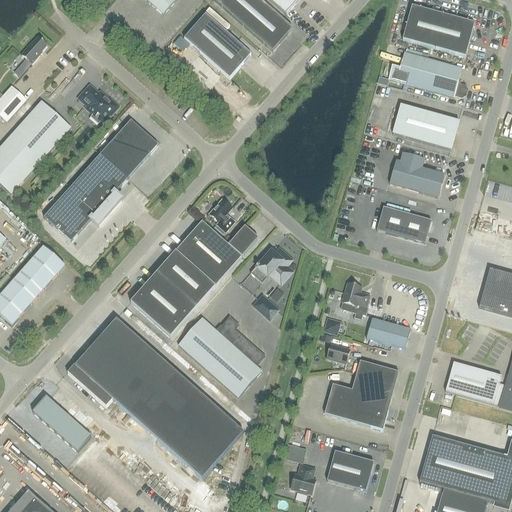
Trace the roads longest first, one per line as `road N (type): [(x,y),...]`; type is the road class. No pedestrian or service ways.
road 1 (unclassified): [(21,383),(219,161)]
road 2 (unclassified): [(219,161),(332,254),(446,285)]
road 3 (unclassified): [(511,42),(446,285)]
road 4 (unclassified): [(446,285),(383,511)]
road 5 (unclassified): [(56,15),(219,161)]
road 6 (unclassified): [(219,161),(362,0)]
